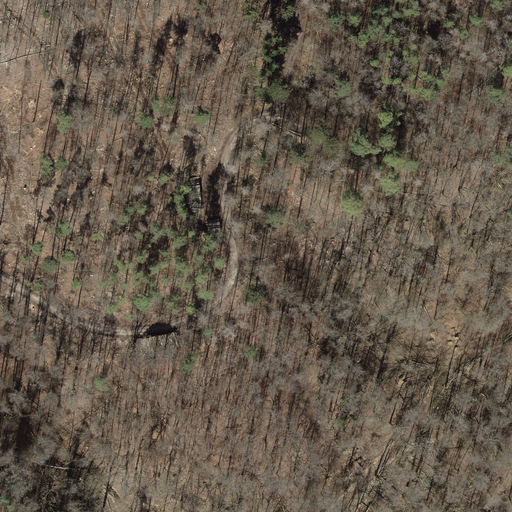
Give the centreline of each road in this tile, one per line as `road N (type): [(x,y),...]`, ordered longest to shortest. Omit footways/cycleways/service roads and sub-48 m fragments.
road 1 (track): [(0,277),(88,326),(126,332),(171,325),(212,304),(236,270),(222,210),(223,169),(253,117),(278,113),(334,148),(375,159),(393,153),(511,55)]
road 2 (track): [(511,323),(447,374),(419,419),(337,511)]
